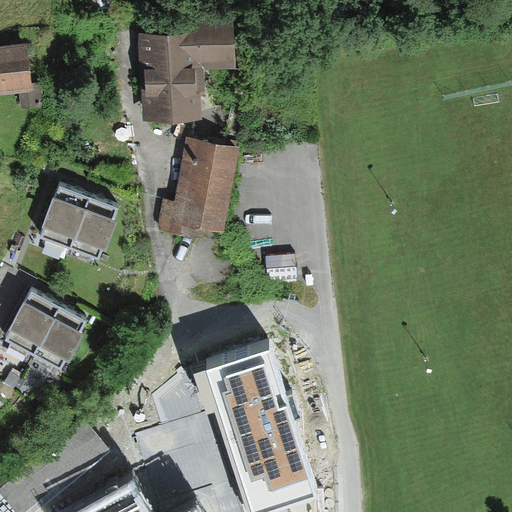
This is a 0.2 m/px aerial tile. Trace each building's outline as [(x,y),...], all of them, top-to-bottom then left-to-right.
[(141,78),(143,122),(202,119),(201,92),(206,92),(205,70),(236,68),(234,17),(188,20),(188,32),(139,34),(141,78)] [(0,94),(19,92),(34,90),(33,84),(28,42),(0,45),(0,94)] [(42,83),(33,84),(34,90),(19,92),(21,110),(45,108),(42,83)] [(222,231),(239,144),(186,134),(174,198),(162,196),(156,229),(204,238),(206,228),(222,231)] [(72,159),(76,147),(58,140),(54,153),(72,159)] [(91,192),(61,180),(41,232),(71,243),(91,192)] [(119,203),(91,192),(71,243),(100,254),(119,203)] [(318,260),(333,257),(328,222),(313,224),(318,260)] [(60,302),(32,287),(5,336),(34,351),(60,302)] [(87,317),(60,302),(34,351),(61,365),(87,317)] [(271,340),(208,359),(253,505),(316,486),(271,340)] [(86,418),(0,484),(0,489),(17,511),(36,511),(113,453),(86,418)] [(188,511),(150,511),(134,482),(80,511),(197,511),(196,508),(188,511)]
